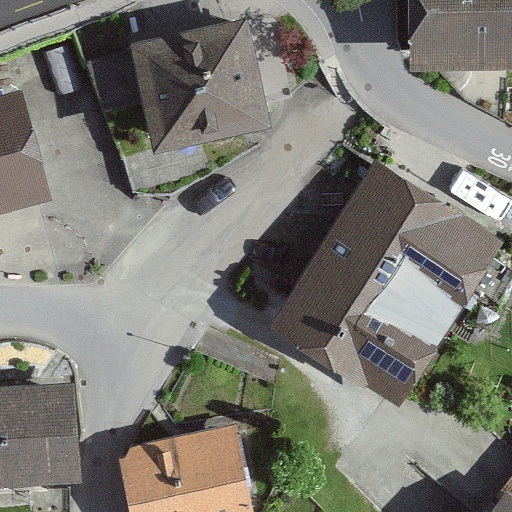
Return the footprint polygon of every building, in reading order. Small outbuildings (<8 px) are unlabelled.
[(511,0),(408,0),(410,65),(511,61),(511,0)] [(126,34),(148,143),(267,119),(245,10),(126,34)] [(0,96),(0,213),(48,203),(24,92),(0,96)] [(272,324),(398,402),(500,241),(374,162),(272,324)] [(0,487),(77,482),(70,385),(0,389),(0,487)] [(133,511),(252,511),(234,429),(121,454),(133,511)] [(511,511),(511,475),(484,511),(511,511)]
